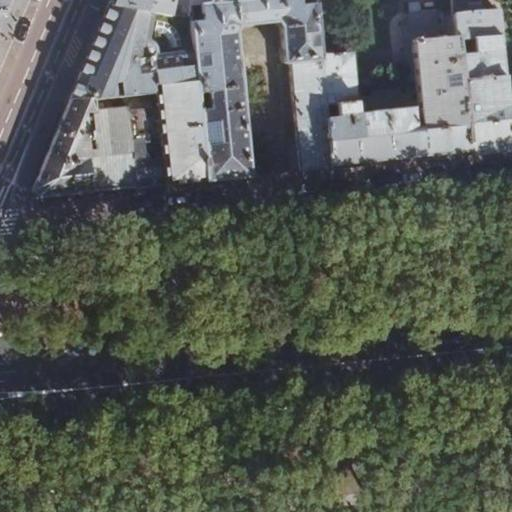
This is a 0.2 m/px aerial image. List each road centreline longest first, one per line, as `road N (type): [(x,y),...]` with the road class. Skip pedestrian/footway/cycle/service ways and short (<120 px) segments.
road 1 (residential): [(511,181),(0,233)]
road 2 (primary): [(44,390),(511,350)]
road 3 (residential): [(511,492),(304,511)]
road 4 (primary): [(0,137),(57,0)]
